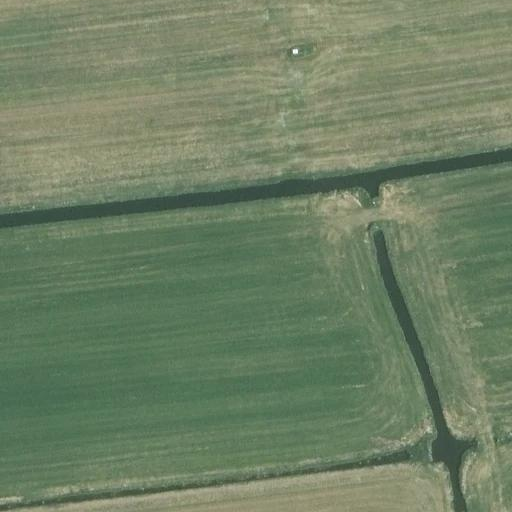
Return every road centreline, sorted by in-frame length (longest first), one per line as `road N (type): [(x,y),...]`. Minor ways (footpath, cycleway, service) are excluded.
road 1 (track): [(269,504),(424,472),(360,237),(399,197),(511,179)]
road 2 (track): [(362,234),(0,266)]
